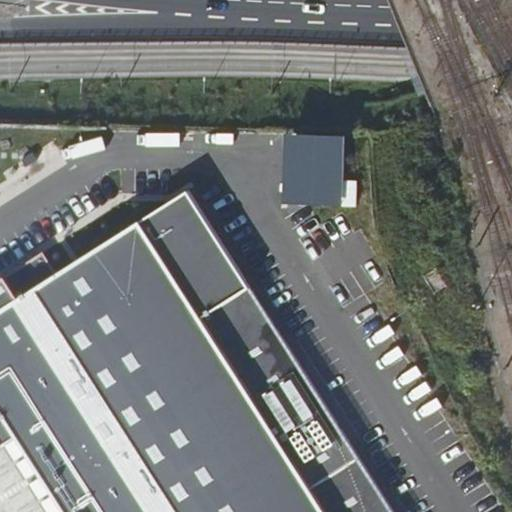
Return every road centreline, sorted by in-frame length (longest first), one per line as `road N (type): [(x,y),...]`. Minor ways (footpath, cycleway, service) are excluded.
road 1 (trunk): [(255,0),(511,10)]
road 2 (trunk): [(0,27),(135,27),(161,0)]
